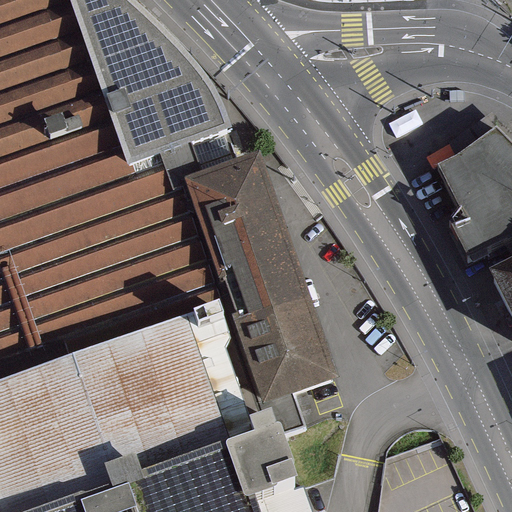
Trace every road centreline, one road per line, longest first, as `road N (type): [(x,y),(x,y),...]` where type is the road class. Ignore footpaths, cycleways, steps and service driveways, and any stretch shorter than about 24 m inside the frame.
road 1 (primary): [(278,81),(417,281),(511,471)]
road 2 (residential): [(278,81),(311,59),(423,45),(463,48),(511,69)]
